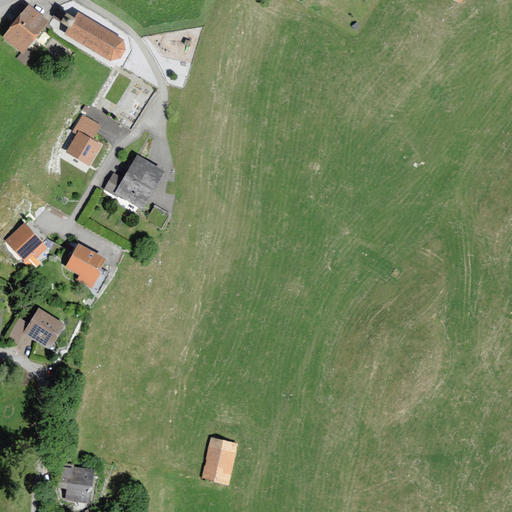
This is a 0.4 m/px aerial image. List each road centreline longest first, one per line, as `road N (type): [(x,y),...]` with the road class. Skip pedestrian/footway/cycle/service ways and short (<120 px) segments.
road 1 (residential): [(33,511),(44,395),(30,365),(0,353)]
road 2 (residential): [(80,0),(143,51),(161,84),(155,119)]
